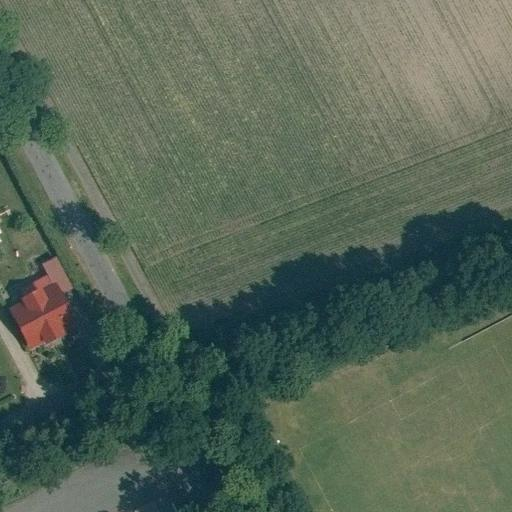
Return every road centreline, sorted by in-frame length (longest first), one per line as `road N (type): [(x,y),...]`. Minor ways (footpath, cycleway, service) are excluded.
road 1 (residential): [(149,350),(0,71)]
road 2 (residential): [(234,511),(149,350)]
road 3 (residential): [(149,350),(0,429)]
